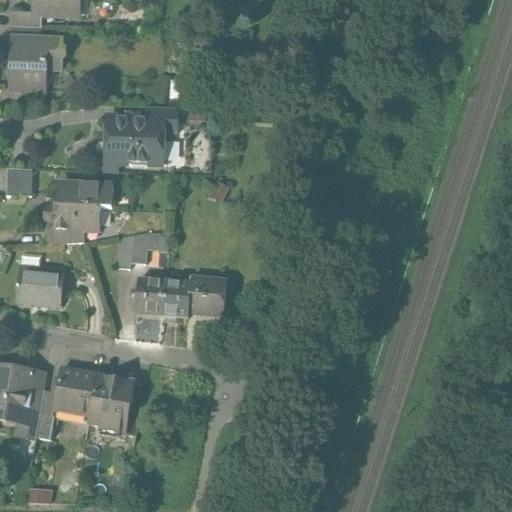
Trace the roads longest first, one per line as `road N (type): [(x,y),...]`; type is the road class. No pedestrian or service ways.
road 1 (residential): [(228,362),(0,324)]
road 2 (track): [(228,362),(191,511)]
